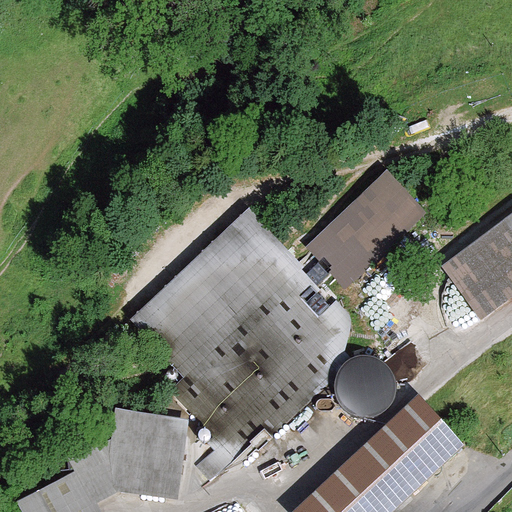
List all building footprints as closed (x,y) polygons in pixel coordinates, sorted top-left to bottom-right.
[(386,172),(307,249),(347,290),(426,214),(386,172)] [(233,459),(241,466),(351,362),(343,354),(351,320),(249,214),(133,325),(184,379),(170,392),(214,438),(209,443),(216,450),(196,469),(209,482),(233,459)] [(511,221),(444,271),(481,321),(511,298),(511,221)] [(339,403),(346,413),(356,419),(368,421),(379,418),(389,411),(395,401),(397,389),(394,378),(387,369),(377,362),(366,361),(354,363),(345,370),(338,380),(337,392),(339,403)] [(300,511),(393,511),(462,447),(417,401),(300,511)] [(101,511),(98,506),(118,495),(177,502),(188,423),(116,414),(112,442),(68,459),(74,472),(17,503),(21,511),(101,511)]
